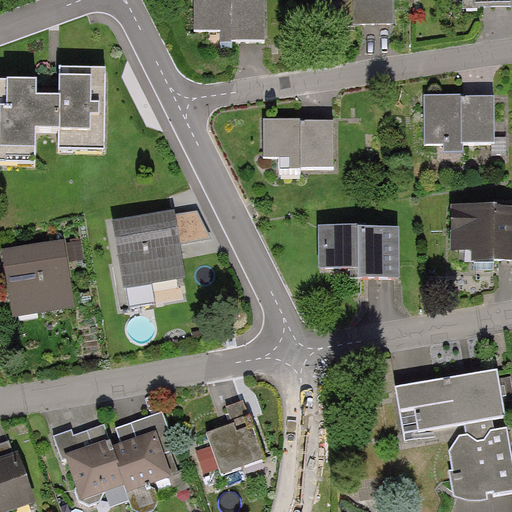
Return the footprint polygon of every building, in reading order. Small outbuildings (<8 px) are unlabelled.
[(196,0),(197,38),(226,37),(226,47),(267,47),(267,1),(231,2),(230,0),(196,0)] [(322,0),(323,18),(351,18),(352,28),(393,28),(392,0),(322,0)] [(469,0),(470,9),(511,9),(510,0),(469,0)] [(61,76),(60,106),(35,106),(35,92),(0,91),(0,167),(35,167),(35,141),(60,141),(60,159),(106,159),(106,76),(61,76)] [(496,101),(427,101),(427,150),(496,150),(496,101)] [(335,126),(266,126),(266,174),(335,174),(335,126)] [(511,212),(452,212),(452,257),(473,258),(473,267),(511,267),(511,212)] [(172,218),(114,230),(126,292),(184,281),(172,218)] [(400,235),(321,235),(321,281),(359,281),(359,288),(400,288),(400,235)] [(84,238),(69,240),(71,261),(86,259),(84,238)] [(66,246),(3,258),(15,321),(78,309),(66,246)] [(498,380),(399,396),(406,440),(505,425),(498,380)] [(75,436),(56,443),(81,509),(185,470),(165,417),(108,438),(106,433),(78,444),(75,436)] [(250,423),(208,439),(224,480),(265,464),(250,423)] [(511,499),(511,459),(508,435),(493,437),(485,448),(478,449),(471,441),(460,443),(448,461),(455,504),(477,511),(489,509),(488,503),(511,499)] [(0,511),(28,511),(36,509),(18,461),(0,467),(0,511)]
